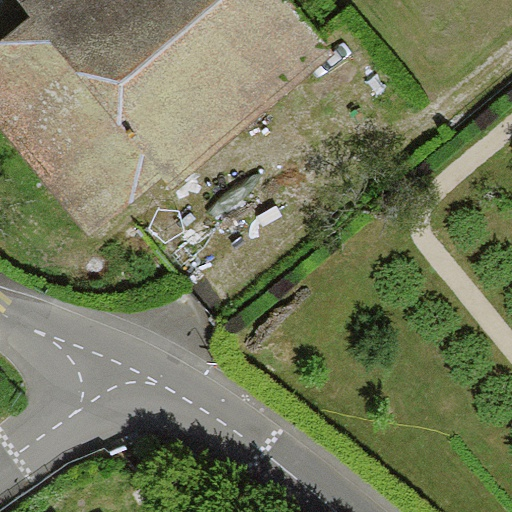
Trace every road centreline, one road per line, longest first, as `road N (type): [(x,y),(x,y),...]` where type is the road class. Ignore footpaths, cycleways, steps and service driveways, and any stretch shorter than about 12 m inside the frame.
road 1 (residential): [(106,375),(185,399),(339,511)]
road 2 (residential): [(0,471),(106,375)]
road 3 (residential): [(106,375),(0,317)]
